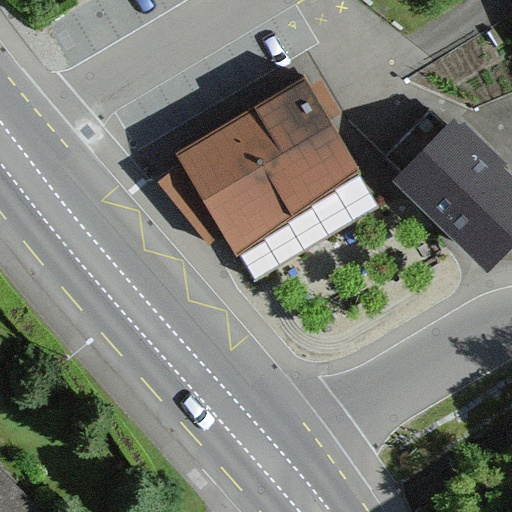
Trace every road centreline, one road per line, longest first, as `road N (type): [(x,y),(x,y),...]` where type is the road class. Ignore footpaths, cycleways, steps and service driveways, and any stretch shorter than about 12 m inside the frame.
road 1 (secondary): [(259,448),(0,142)]
road 2 (unclassified): [(259,448),(511,328)]
road 3 (residential): [(0,130),(65,101),(235,0)]
